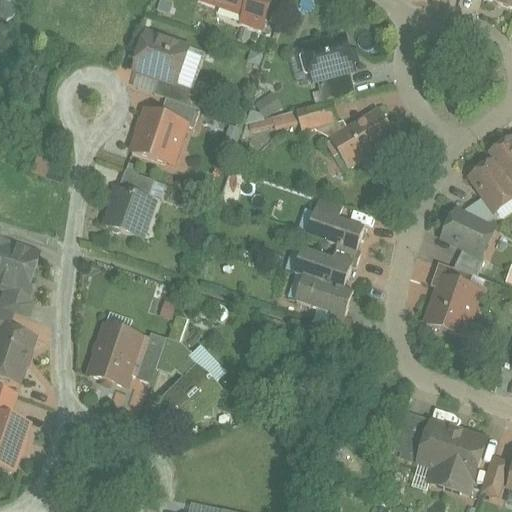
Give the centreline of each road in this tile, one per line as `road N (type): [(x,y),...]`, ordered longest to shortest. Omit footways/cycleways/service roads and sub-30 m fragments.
road 1 (residential): [(511,412),(431,387),(403,361),(397,286),(446,142)]
road 2 (residential): [(71,418),(62,333),(87,138)]
road 3 (residential): [(87,138),(119,123),(124,104),(105,77),(74,80),(63,93),(69,128)]
road 4 (residential): [(156,511),(158,452),(138,429),(71,418)]
road 5 (residential): [(446,142),(416,102),(404,55),(414,22)]
